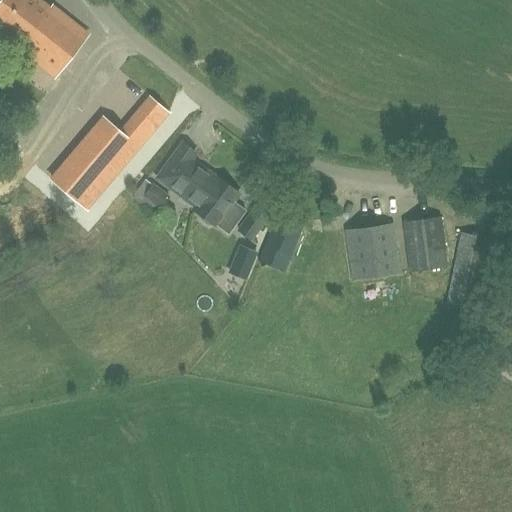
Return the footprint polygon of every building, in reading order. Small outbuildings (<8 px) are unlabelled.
[(8,41),(54,77),(87,35),(52,7),(50,9),(38,0),(2,0),(0,3),(0,30),(10,38),(8,41)] [(139,148),(121,132),(105,119),(53,182),(86,210),(139,148)] [(199,188),(209,173),(190,159),(183,169),(171,160),(157,179),(181,196),(180,200),(189,207),(193,205),(196,207),(206,193),(199,188)] [(216,179),(209,173),(199,188),(206,193),(196,207),(194,211),(201,216),(200,220),(209,227),(213,225),(216,227),(216,226),(227,234),(245,210),(233,201),(239,192),(217,178),(216,179)] [(155,215),(168,197),(152,185),(139,203),(155,215)] [(251,240),(269,216),(256,207),(238,231),(251,240)] [(278,210),(257,261),(285,274),(292,257),(307,221),(278,210)] [(410,272),(446,267),(439,219),(403,224),(410,272)] [(398,274),(399,274),(392,225),(346,231),(353,280),(398,273),(398,274)] [(475,309),(490,239),(461,233),(446,303),(475,309)] [(247,279),(258,252),(240,244),(229,272),(247,279)] [(511,323),(490,353),(511,367),(511,323)]
